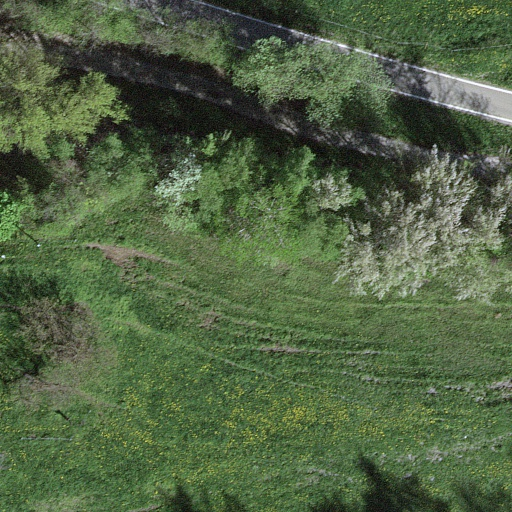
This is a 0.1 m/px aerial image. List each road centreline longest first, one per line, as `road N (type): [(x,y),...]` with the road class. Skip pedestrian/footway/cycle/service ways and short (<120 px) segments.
road 1 (unclassified): [(141,0),(511,105)]
road 2 (track): [(0,155),(244,132)]
